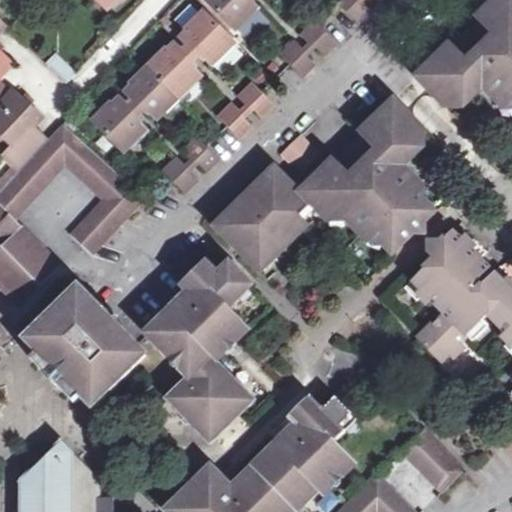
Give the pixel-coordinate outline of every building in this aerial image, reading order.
[(98,0),(108,10),(117,0),(98,0)] [(233,28),(255,6),(253,4),(255,2),(252,0),(205,0),(206,0),(233,28)] [(364,4),(365,2),(363,0),(343,0),(339,4),(359,24),(372,12),(364,4)] [(511,0),(496,0),(496,1),(477,19),(478,21),(450,49),(447,48),(417,79),(443,106),(445,107),(454,99),(464,109),(484,90),(493,99),(499,93),(511,106),(511,0)] [(255,6),(233,28),(238,33),(260,11),(255,6)] [(187,33),(180,40),(189,50),(190,49),(204,63),(206,62),(208,64),(232,41),(205,13),(186,31),(187,33)] [(0,80),(13,67),(0,55),(0,26),(2,25),(0,22),(0,80)] [(338,45),(318,25),(304,38),(316,51),(318,49),(326,56),(338,45)] [(232,41),(208,64),(213,69),(237,46),(232,41)] [(167,51),(149,68),(177,96),(200,73),(198,71),(198,69),(184,55),(185,54),(175,45),(168,52),(167,51)] [(309,58),(310,57),(298,45),(285,57),(292,65),(305,78),(317,66),(309,58)] [(68,85),(76,76),(56,56),(47,65),(68,85)] [(132,87),(125,94),(134,103),(136,103),(150,117),(152,116),(155,118),(177,96),(149,68),(147,69),(137,59),(121,74),(131,85),(132,87)] [(177,96),(181,101),(205,77),(200,73),(177,96)] [(0,85),(0,110),(13,97),(0,85)] [(275,107),(263,94),(255,86),(241,101),(253,113),(255,111),(263,119),(275,107)] [(21,174),(49,143),(35,129),(43,121),(16,94),(13,97),(0,110),(0,136),(14,150),(5,159),(15,169),(21,174)] [(177,96),(155,118),(159,123),(181,101),(177,96)] [(111,105),(93,123),(121,151),(144,129),(141,126),(143,124),(129,109),(130,108),(120,98),(113,105),(111,105)] [(234,245),(257,268),(278,247),(288,238),(293,243),(309,227),(295,212),(307,200),(330,222),(340,213),(368,242),(374,236),(393,256),(435,216),(418,198),(417,194),(414,191),(407,184),(413,178),(404,168),(423,150),(414,139),(422,130),(420,128),(394,101),(376,119),(362,133),(364,135),(335,163),(332,163),(330,164),(302,136),(282,156),(285,158),(292,165),(283,174),(276,168),(250,193),(258,201),(236,222),(247,233),(234,245)] [(246,120),(247,119),(235,106),(221,119),(229,127),(242,140),(254,128),(246,120)] [(0,196),(0,205),(14,221),(66,165),(123,218),(143,196),(65,126),(49,143),(21,174),(0,196)] [(144,129),(121,151),(126,156),(149,134),(144,129)] [(230,156),(239,142),(224,131),(214,145),(230,156)] [(220,161),(208,148),(200,140),(186,154),(199,167),(200,165),(208,173),(220,161)] [(191,175),(192,173),(179,160),(165,174),(174,181),(187,194),(199,183),(191,175)] [(0,196),(21,174),(15,169),(0,185),(0,196)] [(217,227),(234,245),(247,233),(236,222),(258,201),(250,193),(217,227)] [(0,289),(19,309),(40,288),(2,249),(22,229),(14,221),(0,205),(0,289)] [(91,257),(120,226),(101,207),(72,238),(81,247),(91,257)] [(40,288),(60,269),(22,229),(2,249),(40,288)] [(452,233),(429,256),(434,261),(414,281),(408,287),(428,306),(433,301),(445,314),(423,335),(418,340),(441,362),(450,354),(453,357),(459,356),(466,349),(461,343),(489,316),(506,332),(501,337),(511,348),(511,282),(506,276),(501,271),(495,276),(481,262),(486,256),(467,238),(462,243),(452,233)] [(257,268),(262,274),(284,253),(278,247),(257,268)] [(212,444),(249,408),(243,402),(248,397),(211,358),(230,340),(236,345),(250,331),(230,310),(240,301),(235,295),(247,283),(231,266),(220,277),(207,262),(183,286),(186,288),(175,299),(180,304),(149,335),(191,379),(169,401),(187,419),(212,444)] [(235,295),(240,301),(252,288),(247,283),(235,295)] [(80,397),(92,410),(136,368),(147,357),(137,346),(78,287),(24,341),(37,355),(50,368),(65,383),(80,397)] [(0,340),(0,349),(4,353),(12,345),(11,344),(4,337),(0,340)] [(30,362),(43,375),(50,368),(37,355),(30,362)] [(50,368),(43,375),(58,390),(65,383),(50,368)] [(58,390),(73,404),(80,397),(65,383),(58,390)] [(243,402),(249,408),(254,403),(248,397),(243,402)] [(174,511),(297,511),(298,511),(293,506),(298,501),(304,506),(327,483),(337,473),(342,479),(357,464),(336,442),(348,431),(342,425),(353,414),(347,409),(337,399),(325,410),(311,398),(271,436),(279,445),(254,469),(232,490),(224,482),(222,484),(221,478),(212,470),(200,482),(175,507),(174,511)] [(342,425),(348,431),(359,420),(353,414),(342,425)] [(464,471),(426,432),(404,453),(443,492),(464,471)] [(114,511),(115,499),(102,499),(102,481),(62,440),(56,446),(26,476),(23,479),(21,481),(19,511),(114,511)] [(337,473),(327,483),(332,489),(342,479),(337,473)] [(412,511),(379,477),(358,498),(371,511),(412,511)] [(293,506),(298,511),(304,506),(298,501),(293,506)]
